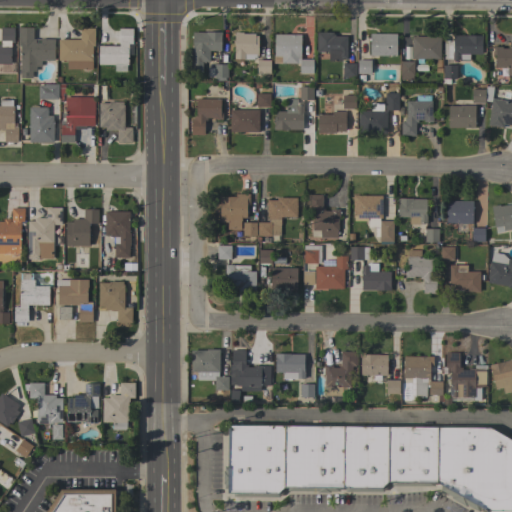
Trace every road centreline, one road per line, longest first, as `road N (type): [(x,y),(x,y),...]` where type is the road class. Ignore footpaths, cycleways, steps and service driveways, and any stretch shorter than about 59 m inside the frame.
road 1 (secondary): [(165,473),(162,0)]
road 2 (residential): [(163,263),(194,263),(192,169),(499,171)]
road 3 (residential): [(194,263),(196,321),(502,326)]
road 4 (tertiary): [(511,1),(254,0)]
road 5 (residential): [(0,365),(43,354),(163,357)]
road 6 (residential): [(0,178),(162,179)]
